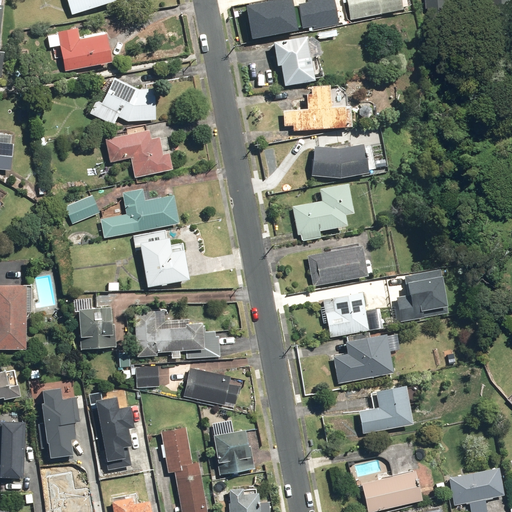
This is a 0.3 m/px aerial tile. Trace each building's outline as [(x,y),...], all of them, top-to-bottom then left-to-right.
[(66,0),(72,15),(113,1),(112,0),(66,0)] [(288,0),(277,2),(282,32),(330,23),(326,0),(288,0)] [(454,0),(427,0),(430,27),(457,24),(454,0)] [(511,0),(487,0),(487,15),(511,15),(511,0)] [(104,36),(78,41),(75,29),(57,33),(66,70),(66,71),(110,62),(104,36)] [(276,41),(284,85),(316,80),(308,35),(276,41)] [(94,101),(88,114),(113,125),(116,117),(125,121),(156,119),(153,89),(139,90),(111,78),(100,104),(94,101)] [(310,86),(312,110),(285,111),(286,132),(349,128),(347,107),(330,108),(328,84),(310,86)] [(110,162),(130,157),(135,178),(171,170),(164,137),(152,139),(150,130),(105,140),(110,162)] [(0,171),(10,172),(11,145),(0,145),(0,144),(0,171)] [(361,144),(336,150),(315,147),(311,176),(335,179),(335,180),(337,180),(339,180),(340,179),(367,174),(361,144)] [(351,213),(345,183),(315,189),(317,200),(290,206),(296,235),(346,226),(343,214),(351,213)] [(101,219),(105,238),(178,225),(174,205),(173,195),(143,200),(141,189),(121,193),(125,215),(101,219)] [(65,207),(73,224),(98,213),(90,196),(65,207)] [(188,280),(181,245),(168,247),(165,230),(132,237),(136,255),(140,255),(146,288),(188,280)] [(308,256),(313,286),(366,277),(360,247),(308,256)] [(440,268),(405,273),(407,292),(395,294),(397,314),(445,308),(440,268)] [(0,350),(23,351),(24,286),(0,285),(0,350)] [(323,298),(329,338),(346,335),(347,342),(343,342),(345,354),(332,357),(338,384),(392,373),(387,345),(386,346),(384,335),(371,337),(369,325),(368,325),(363,292),(323,298)] [(77,310),(79,349),(115,348),(113,309),(77,310)] [(153,311),(134,313),(135,330),(136,354),(156,353),(185,351),(185,360),(219,357),(217,326),(200,328),(199,326),(154,329),(153,311)] [(136,367),(137,387),(158,386),(157,366),(136,367)] [(189,369),(183,397),(232,408),(238,380),(189,369)] [(0,400),(18,397),(14,370),(0,372),(0,400)] [(374,393),(377,408),(358,412),(362,434),(410,423),(403,387),(374,393)] [(77,423),(74,398),(60,399),(59,390),(38,393),(47,458),(68,455),(64,424),(77,423)] [(127,407),(120,408),(118,398),(94,402),(107,468),(130,464),(127,446),(133,445),(127,407)] [(0,478),(22,479),(24,423),(0,422),(0,478)] [(206,511),(197,463),(191,464),(184,427),(158,432),(167,474),(174,473),(180,511),(206,511)] [(213,436),(219,474),(250,469),(244,431),(213,436)] [(452,506),(467,504),(468,511),(488,511),(487,501),(503,498),(499,468),(448,476),(452,506)] [(361,484),(367,511),(371,511),(421,500),(414,472),(361,484)] [(259,511),(256,488),(228,492),(230,511),(259,511)] [(43,496),(45,511),(92,511),(89,490),(43,496)] [(151,511),(149,502),(131,506),(130,500),(111,503),(112,511),(151,511)]
